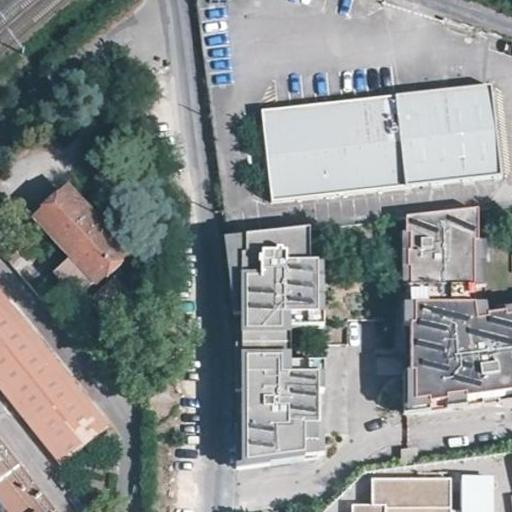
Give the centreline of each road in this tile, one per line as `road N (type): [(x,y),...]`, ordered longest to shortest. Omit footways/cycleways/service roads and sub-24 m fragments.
road 1 (residential): [(173,0),(214,329),(215,511)]
road 2 (residential): [(0,131),(148,0)]
